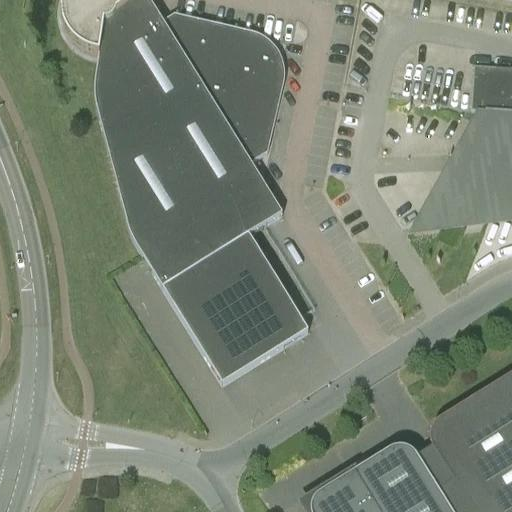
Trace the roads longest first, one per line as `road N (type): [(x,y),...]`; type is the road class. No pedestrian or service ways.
road 1 (unclassified): [(511,290),(205,476)]
road 2 (tertiary): [(28,421),(37,358),(29,262),(0,156)]
road 3 (unclassified): [(18,473),(147,451)]
road 4 (unclassified): [(147,451),(28,421)]
